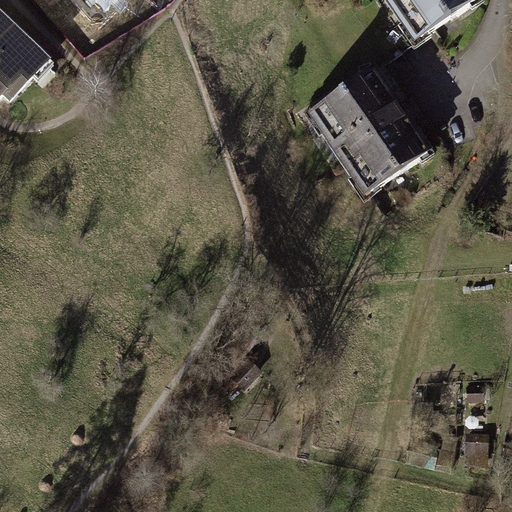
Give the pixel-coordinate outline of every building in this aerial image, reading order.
[(470,0),(390,0),(418,40),(472,3),(470,0)] [(0,99),(2,97),(8,103),(33,78),(31,76),(43,64),(20,41),(18,43),(0,25),(0,99)] [(367,79),(312,116),(367,197),(422,160),(367,79)] [(229,374),(245,354),(231,343),(215,363),(229,374)] [(254,366),(237,384),(245,392),(263,374),(254,366)]
